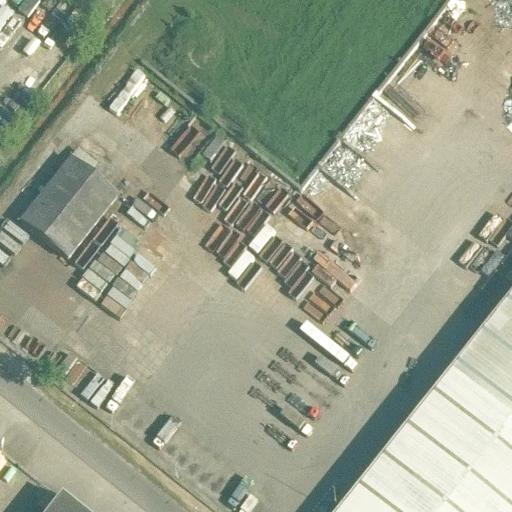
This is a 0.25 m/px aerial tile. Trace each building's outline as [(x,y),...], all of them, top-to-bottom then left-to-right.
[(39,41),(64,0),(9,0),(15,3),(20,0),(23,0),(17,10),(2,0),(0,3),(0,30),(1,30),(9,17),(25,27),(10,51),(19,57),(22,52),(39,41)] [(0,55),(17,33),(6,25),(0,34),(0,55)] [(49,33),(28,59),(55,81),(76,54),(49,33)] [(49,79),(13,67),(1,102),(25,109),(29,97),(36,99),(40,87),(46,88),(49,79)] [(0,101),(0,122),(1,122),(0,123),(0,133),(8,138),(22,115),(0,101)] [(116,201),(69,164),(19,226),(66,264),(116,201)] [(511,511),(511,307),(453,381),(348,511),(511,511)] [(71,511),(59,503),(51,511),(71,511)]
